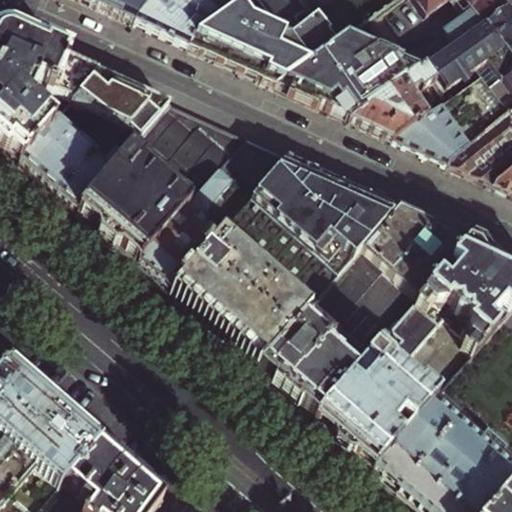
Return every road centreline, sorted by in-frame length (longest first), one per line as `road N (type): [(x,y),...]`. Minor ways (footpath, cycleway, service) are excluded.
road 1 (residential): [(0,1),(511,234)]
road 2 (secondary): [(248,448),(0,232)]
road 3 (secondary): [(0,286),(221,476)]
